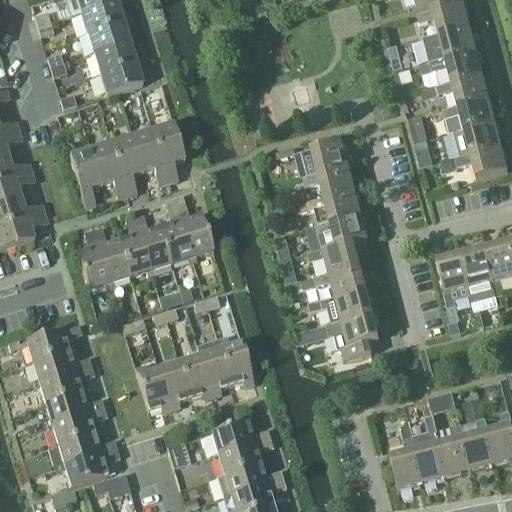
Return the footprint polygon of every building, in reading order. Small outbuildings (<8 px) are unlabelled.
[(69,22),(80,18),(116,6),(114,0),(63,0),(69,22)] [(276,8),(273,0),(265,3),(267,11),(276,8)] [(413,0),(416,11),(448,2),(447,0),(413,0)] [(80,18),(87,38),(132,24),(129,15),(120,18),(116,6),(80,18)] [(438,38),(439,40),(470,32),(464,7),(433,15),(433,14),(417,18),(420,28),(434,24),(438,38)] [(34,21),(37,32),(50,28),(47,17),(34,21)] [(135,34),(132,24),(87,38),(93,59),(129,48),(126,37),(135,34)] [(53,38),(50,28),(37,32),(40,42),(53,38)] [(426,51),(441,47),(445,62),(445,65),(477,56),(470,32),(439,40),(438,38),(423,42),(426,51)] [(132,58),(129,48),(93,59),(99,80),(145,66),(142,56),(132,58)] [(397,50),(388,52),(391,64),(400,62),(397,50)] [(477,56),(445,65),(445,62),(430,66),(432,75),(447,71),(451,86),(452,89),(483,80),(477,56)] [(47,63),(50,73),(63,69),(60,59),(47,63)] [(138,78),(148,75),(145,66),(99,80),(106,101),(142,90),(138,78)] [(66,79),(63,69),(50,73),(53,83),(66,79)] [(483,80),(452,89),(451,86),(436,90),(436,91),(420,95),(422,104),(453,95),(457,110),(458,113),(489,104),(483,80)] [(0,107),(9,105),(6,95),(0,96),(0,107)] [(62,114),(76,110),(73,100),(59,104),(62,114)] [(442,114),(445,123),(460,119),(464,134),(464,137),(496,128),(489,104),(458,113),(457,110),(442,114)] [(0,142),(18,136),(16,127),(0,131),(0,142)] [(153,129),(151,130),(169,189),(178,186),(173,169),(184,165),(173,128),(155,134),(153,129)] [(454,137),(460,161),(470,158),(470,161),(502,152),(496,128),(464,137),(464,134),(454,137)] [(158,192),(169,189),(151,130),(147,132),(148,136),(131,141),(142,178),(153,174),(158,192)] [(424,132),(410,136),(413,147),(427,144),(424,132)] [(0,164),(7,163),(4,152),(22,146),(18,136),(0,142),(0,164)] [(137,198),(132,181),(142,178),(131,141),(111,148),(110,143),(109,143),(127,201),(137,198)] [(117,204),(127,201),(109,143),(105,145),(107,149),(89,154),(101,191),(112,187),(117,204)] [(427,145),(414,149),(420,172),(433,169),(427,145)] [(308,180),(317,178),(317,179),(349,171),(343,146),(311,154),(302,156),(308,180)] [(472,167),(477,185),(509,177),(502,152),(470,161),(470,158),(460,161),(455,162),(455,163),(443,166),(446,174),(472,167)] [(96,211),(90,194),(101,191),(89,154),(72,160),(71,155),(67,156),(69,161),(68,161),(85,214),(96,211)] [(0,187),(31,178),(28,168),(11,173),(7,163),(0,164),(0,187)] [(308,180),(302,182),(303,183),(305,191),(319,187),(323,202),(324,204),(356,196),(349,171),(317,179),(317,178),(308,180)] [(0,210),(21,204),(17,193),(34,188),(31,178),(0,187),(0,210)] [(315,214),(319,228),(330,225),(331,228),(362,220),(356,196),(324,204),(323,202),(309,206),(309,207),(296,210),(298,218),(315,214)] [(189,223),(182,200),(173,203),(193,268),(197,267),(195,262),(212,257),(201,219),(189,223)] [(170,229),(159,233),(171,269),(187,264),(189,269),(193,268),(173,203),(163,206),(170,229)] [(0,232),(44,219),(41,209),(24,215),(21,204),(0,210),(0,232)] [(47,229),(44,219),(0,232),(0,255),(34,245),(30,234),(47,229)] [(148,236),(143,220),(134,223),(151,281),(155,279),(154,275),(171,269),(159,233),(148,236)] [(318,239),(322,253),(323,253),(324,255),(354,248),(369,244),(362,220),(331,228),(330,225),(319,228),(315,229),(315,230),(308,232),(308,234),(310,241),(318,239)] [(129,242),(118,245),(129,282),(146,277),(147,282),(151,281),(134,223),(124,226),(129,242)] [(102,233),(92,236),(110,294),(114,292),(113,287),(129,282),(118,245),(106,249),(102,233)] [(106,295),(110,294),(92,236),(83,239),(88,254),(76,258),(87,295),(105,290),(106,295)] [(277,245),(276,246),(281,265),(292,262),(287,243),(286,243),(277,245)] [(315,265),(324,263),(328,278),(328,279),(360,271),(354,248),(324,255),(323,253),(322,253),(313,256),(307,257),(307,258),(299,260),(301,267),(309,266),(310,266),(315,265)] [(511,257),(510,248),(507,249),(486,254),(495,286),(493,287),(499,309),(506,308),(504,300),(505,299),(501,285),(511,281),(511,257)] [(486,254),(461,261),(469,293),(467,293),(469,301),(470,301),(479,333),(484,331),(480,314),(499,309),(493,287),(495,286),(486,254)] [(469,293),(461,261),(437,267),(445,299),(443,299),(447,314),(456,312),(454,305),(469,301),(467,293),(469,293)] [(292,262),(281,265),(285,279),(287,278),(295,276),(292,262)] [(304,294),(330,287),(334,302),(335,304),(367,295),(366,295),(360,271),(328,279),(328,278),(301,285),(304,294)] [(331,328),(341,325),(341,328),(373,320),(367,295),(335,304),(334,302),(312,308),(313,309),(315,316),(327,313),(331,328)] [(216,301),(205,305),(208,314),(219,311),(216,301)] [(196,318),(208,314),(205,305),(193,309),(196,318)] [(174,314),(163,318),(166,327),(178,324),(174,314)] [(154,331),(166,327),(163,318),(151,321),(154,331)] [(372,358),(369,347),(380,344),(373,320),(341,328),(341,325),(331,328),(317,332),(318,334),(320,340),(328,338),(330,342),(333,341),(337,356),(342,354),(345,365),(372,358)] [(124,340),(145,334),(142,324),(121,331),(124,340)] [(458,326),(448,328),(451,339),(460,337),(458,326)] [(27,351),(32,367),(69,356),(65,345),(81,340),(78,330),(22,348),(23,352),(27,351)] [(296,337),(294,338),(295,339),(297,349),(306,346),(303,335),(296,337)] [(245,392),(254,389),(241,347),(228,351),(225,342),(217,345),(232,391),(244,387),(245,392)] [(18,344),(7,348),(10,356),(21,353),(18,344)] [(196,351),(199,360),(212,402),(219,400),(218,395),(232,391),(217,345),(196,351)] [(69,356),(32,367),(37,384),(33,385),(35,389),(91,372),(88,363),(72,368),(69,356)] [(199,360),(178,367),(190,404),(203,400),(204,405),(212,402),(199,360)] [(178,367),(157,373),(170,415),(178,413),(177,408),(190,404),(178,367)] [(163,418),(170,415),(157,373),(147,376),(145,370),(134,373),(148,417),(161,413),(163,418)] [(39,391),(45,409),(81,397),(78,386),(94,381),(91,372),(35,389),(36,392),(39,391)] [(50,426),(46,427),(48,430),(103,413),(101,404),(85,409),(81,397),(45,409),(50,426)] [(457,412),(452,397),(429,403),(433,418),(457,412)] [(484,423),(481,411),(479,403),(463,407),(469,427),(484,423)] [(52,433),(57,450),(94,439),(91,427),(106,422),(103,413),(48,430),(49,434),(52,433)] [(489,438),(487,438),(495,470),(497,469),(511,465),(511,432),(511,429),(509,417),(500,419),(504,434),(489,438)] [(418,457),(416,457),(424,488),(426,488),(447,482),(439,451),(441,450),(437,435),(436,435),(432,419),(424,422),(428,438),(432,452),(417,456),(418,457)] [(485,423),(461,429),(465,444),(463,444),(471,476),(473,476),(495,470),(487,438),(489,438),(485,423)] [(213,460),(213,461),(271,444),(268,434),(252,439),(248,427),(210,439),(217,459),(213,460)] [(408,459),(390,463),(398,495),(424,488),(416,457),(418,457),(417,456),(414,442),(412,442),(409,429),(401,431),(408,459)] [(441,450),(439,451),(447,482),(449,482),(471,476),(463,444),(465,444),(461,429),(452,431),(452,432),(456,446),(441,450)] [(59,468),(60,472),(116,454),(114,445),(98,450),(94,439),(57,450),(63,467),(59,468)] [(271,444),(213,461),(214,465),(218,464),(223,481),(261,469),(257,458),(262,456),(273,453),(271,444)] [(178,448),(166,452),(167,455),(169,460),(173,473),(184,470),(180,456),(178,449),(178,448)] [(119,463),(116,454),(60,472),(61,475),(65,474),(70,491),(107,480),(103,468),(119,463)] [(223,481),(216,483),(222,504),(283,485),(280,475),(269,479),(264,480),(261,469),(223,481)] [(124,480),(103,486),(107,496),(109,503),(130,497),(124,480)] [(283,485),(222,504),(224,511),(269,511),(273,511),(270,499),(275,497),(286,494),(283,485)] [(103,486),(92,490),(95,499),(95,500),(107,496),(103,486)] [(74,495),(61,499),(64,508),(76,505),(74,495)] [(53,511),(64,508),(61,499),(51,502),(53,511)] [(196,503),(183,507),(184,511),(196,511),(198,511),(196,503)]
